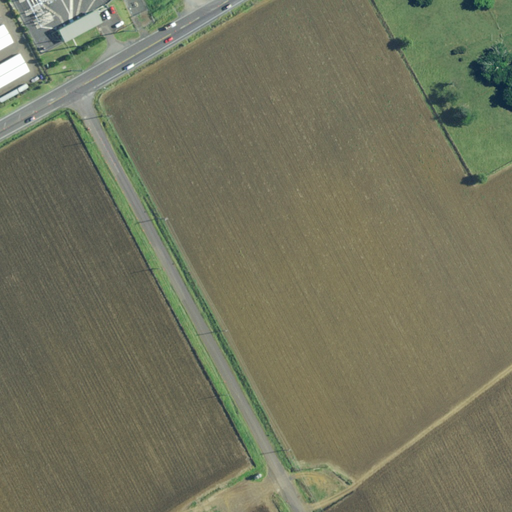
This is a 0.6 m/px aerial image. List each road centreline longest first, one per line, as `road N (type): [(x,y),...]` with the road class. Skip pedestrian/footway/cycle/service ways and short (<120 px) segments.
road 1 (unclassified): [(301,511),(71,85)]
road 2 (secondary): [(219,0),(71,85)]
